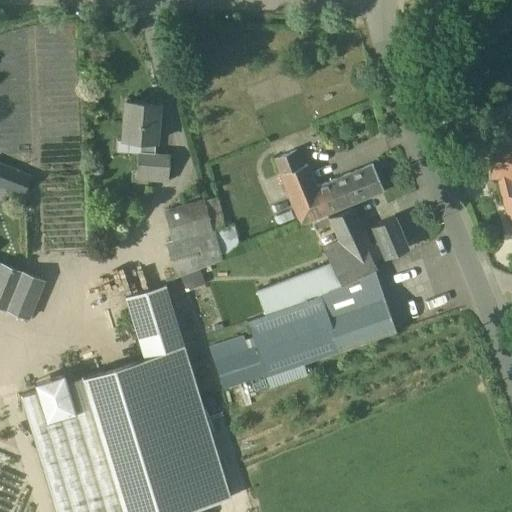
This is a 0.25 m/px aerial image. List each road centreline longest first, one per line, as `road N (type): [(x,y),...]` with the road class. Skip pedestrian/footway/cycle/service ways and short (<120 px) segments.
road 1 (unclassified): [(511,386),(399,91),(380,34),(379,0)]
road 2 (track): [(0,368),(43,511)]
